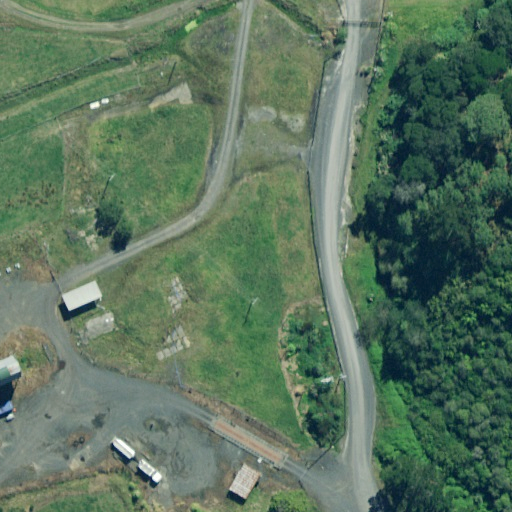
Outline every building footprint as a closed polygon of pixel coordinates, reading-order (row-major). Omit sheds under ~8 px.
[(235,268),(210,276),(214,290),(240,282),(235,268)] [(101,298),(95,282),(61,296),(68,312),(101,298)] [(166,283),(164,283),(162,284),(161,285),(160,286),(159,287),(158,289),(158,290),(158,292),(158,293),(159,294),(159,296),(160,297),(161,298),(162,298),(163,299),(165,299),(166,299),(168,299),(169,299),(170,298),(171,297),(172,296),(173,295),(174,294),(174,293),(174,291),(174,290),(174,288),(173,287),(172,286),(171,285),(170,284),(169,284),(167,283),(166,283)] [(149,294),(129,302),(134,313),(154,305),(149,294)] [(102,315),(88,322),(91,329),(105,322),(102,315)] [(9,363),(0,367),(0,387),(16,380),(17,380),(9,363)] [(245,465),(226,491),(243,502),(261,476),(245,465)]
